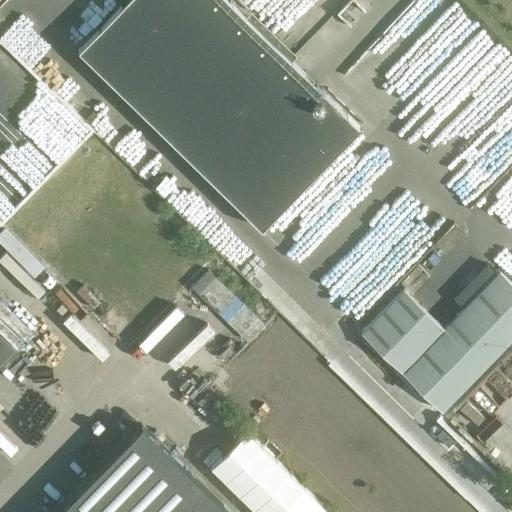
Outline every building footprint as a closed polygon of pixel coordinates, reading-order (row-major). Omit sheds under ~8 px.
[(261,227),(360,126),(230,0),(125,0),(78,49),(261,227)] [(268,229),(283,255),(293,249),(308,273),(315,269),(301,245),(295,249),(279,223),(268,229)] [(191,285),(247,340),(264,323),(208,269),(191,285)] [(404,287),(361,331),(442,410),(511,337),(511,281),(505,274),(495,274),(444,326),(404,287)] [(0,357),(11,346),(0,335),(0,357)] [(232,511),(142,424),(55,511),(232,511)] [(330,511),(247,431),(210,466),(257,511),(330,511)]
